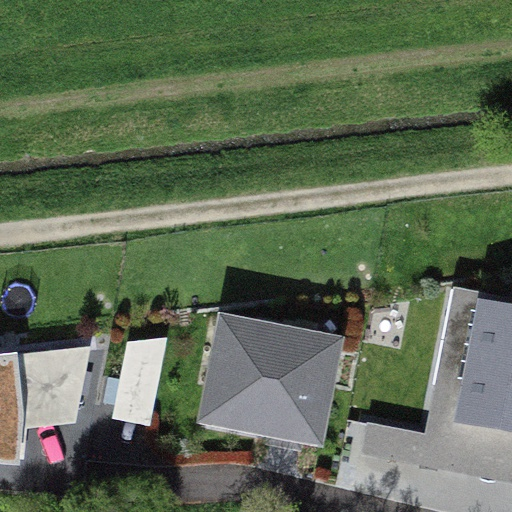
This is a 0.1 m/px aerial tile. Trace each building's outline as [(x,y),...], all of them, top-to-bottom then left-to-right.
[(511,487),(511,443),(454,432),(479,310),(500,314),(502,302),(455,293),(425,438),(367,427),(360,457),(511,487)] [(511,316),(500,314),(479,310),(454,432),(511,443),(511,316)] [(324,456),(346,345),(218,320),(215,335),(197,332),(188,376),(206,379),(196,431),(324,456)] [(112,421),(150,430),(168,342),(126,346),(112,421)] [(0,471),(20,474),(25,433),(75,428),(91,350),(0,361),(0,471)]
